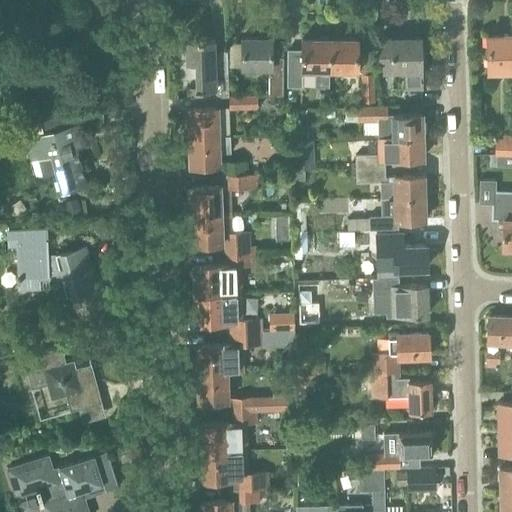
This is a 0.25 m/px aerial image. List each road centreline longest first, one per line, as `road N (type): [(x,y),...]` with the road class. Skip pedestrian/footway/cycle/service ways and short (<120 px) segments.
road 1 (residential): [(168,511),(147,0)]
road 2 (residential): [(463,290),(453,0)]
road 3 (residential): [(468,511),(463,290)]
